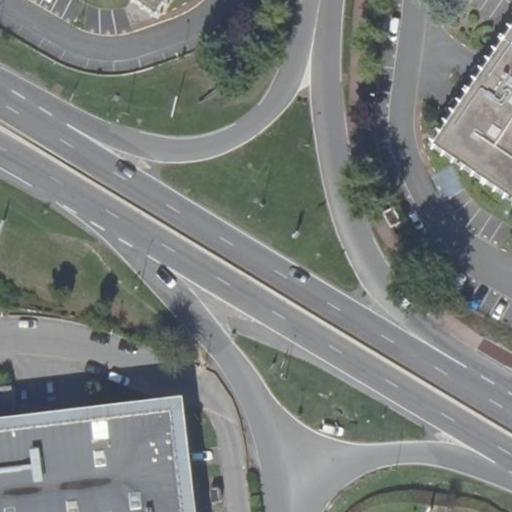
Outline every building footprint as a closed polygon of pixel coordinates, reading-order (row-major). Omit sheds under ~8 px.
[(141,0),(162,14),(172,0),(141,0)] [(247,28),(225,48),(244,68),(265,48),(247,28)] [(511,36),(439,143),(511,192),(511,36)] [(383,212),(390,227),(400,222),(392,208),(383,212)] [(0,511),(190,511),(179,411),(74,424),(24,430),(0,432),(0,511)]
